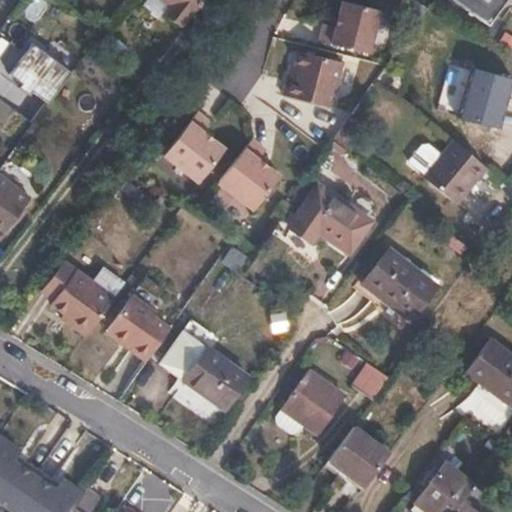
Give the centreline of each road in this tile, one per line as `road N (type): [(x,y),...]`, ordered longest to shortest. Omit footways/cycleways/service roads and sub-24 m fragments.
road 1 (residential): [(252,511),(0,352)]
road 2 (unknown): [(361,511),(409,439),(466,391)]
